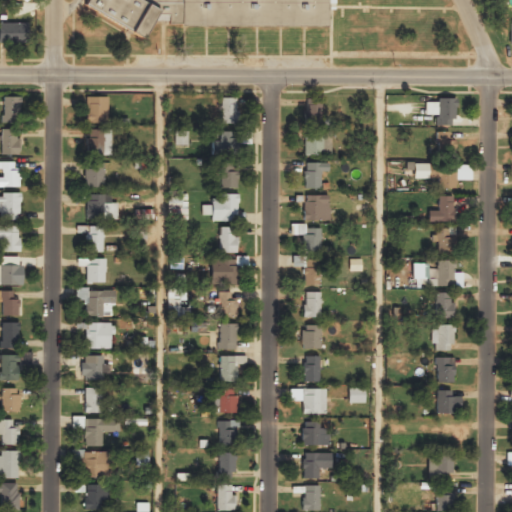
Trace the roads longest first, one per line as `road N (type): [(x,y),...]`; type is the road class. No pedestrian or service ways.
road 1 (residential): [(487,511),(490,62),(466,0)]
road 2 (tertiary): [(511,77),(0,73)]
road 3 (residential): [(53,511),(57,0)]
road 4 (residential): [(270,511),(274,75)]
